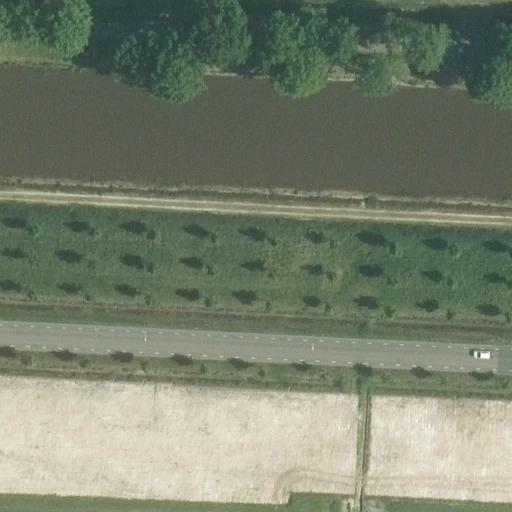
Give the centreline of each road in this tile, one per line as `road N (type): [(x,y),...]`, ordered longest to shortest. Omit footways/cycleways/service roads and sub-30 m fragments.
road 1 (unclassified): [(511,50),(0,24)]
road 2 (track): [(0,200),(511,225)]
road 3 (secondary): [(0,336),(511,361)]
